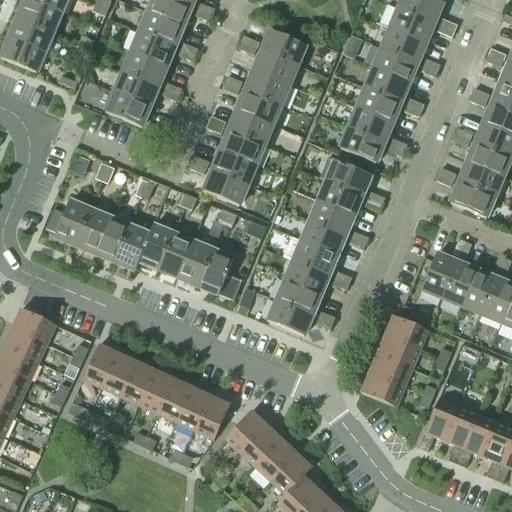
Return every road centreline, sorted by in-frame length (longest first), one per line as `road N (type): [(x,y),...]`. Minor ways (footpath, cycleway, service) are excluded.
road 1 (residential): [(35,138),(61,137),(171,179),(242,0)]
road 2 (residential): [(321,398),(23,273)]
road 3 (residential): [(406,206),(491,0)]
road 4 (residential): [(321,398),(406,206)]
road 5 (residential): [(23,273),(7,245),(35,138)]
road 6 (residential): [(409,499),(321,398)]
